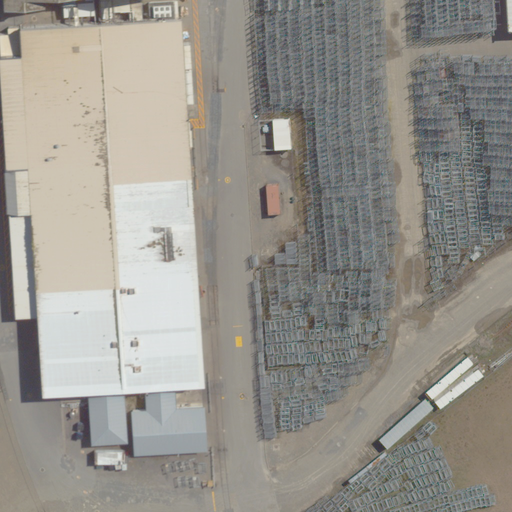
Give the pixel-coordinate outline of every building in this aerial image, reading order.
[(180,13),(13,23),(35,392),(202,382),(180,13)] [(295,113),(273,113),(273,149),(295,149),(295,113)] [(286,199),(258,176),(248,188),(276,211),(286,199)] [(210,449),(209,398),(179,399),(178,389),(146,390),(147,402),(131,402),(133,451),(210,449)] [(129,394),(88,395),(89,441),(129,441),(129,394)]
